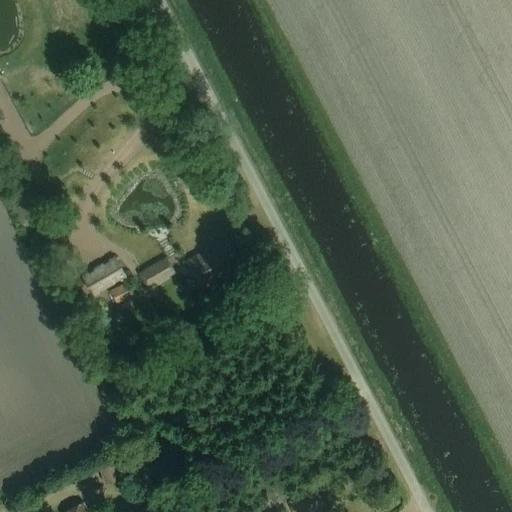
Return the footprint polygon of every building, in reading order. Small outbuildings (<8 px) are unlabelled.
[(26,224),(47,212),(31,183),(8,196),(9,198),(6,200),(20,225),(25,223),(26,224)] [(187,263),(202,289),(243,266),(228,240),(187,263)] [(127,279),(116,260),(83,278),(94,297),(127,279)] [(174,275),(166,261),(142,275),(150,289),(174,275)] [(126,284),(110,293),(116,303),(132,294),(126,284)] [(120,463),(108,466),(112,482),(124,479),(120,463)] [(90,511),(85,502),(65,511),(90,511)]
